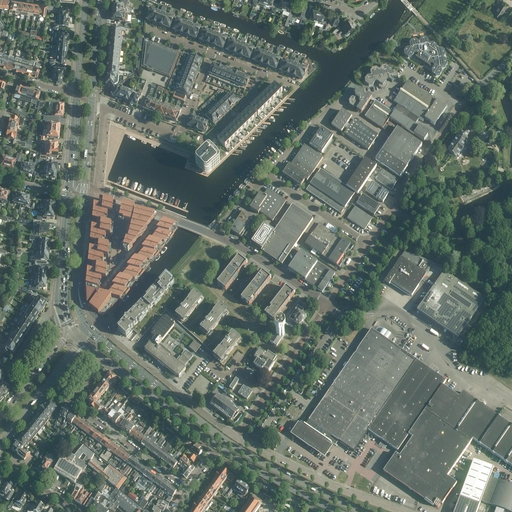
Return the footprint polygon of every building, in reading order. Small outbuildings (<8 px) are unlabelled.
[(21,13),(27,14),(27,10),(29,2),(26,1),(26,0),(24,0),(24,1),(23,1),(21,13)] [(113,4),(113,13),(124,14),(124,11),(123,11),(124,6),(127,6),(128,3),(128,0),(121,0),(121,2),(122,2),(122,4),(114,4),(114,5),(113,4)] [(265,2),(264,6),(270,8),(271,5),(269,11),(272,12),(274,6),(275,2),(273,1),(273,0),(265,0),(265,2)] [(280,0),(278,7),(283,9),(286,0),(280,0)] [(291,0),(286,0),(283,9),(289,11),(293,1),(291,0)] [(501,2),(494,13),(500,16),(504,9),(505,10),(507,6),(501,2)] [(39,12),(39,16),(45,17),(45,13),(47,4),(46,4),(45,4),(44,3),(43,4),(41,3),(39,12)] [(292,13),(289,22),(293,23),(296,17),(295,17),(295,16),(302,19),(299,25),(302,27),(302,26),(306,17),(303,16),(304,13),(306,9),(305,9),(306,5),(300,3),(296,14),(293,12),(292,13)] [(47,8),(46,14),(50,14),(50,9),(59,10),(58,15),(68,16),(69,12),(67,12),(68,9),(65,9),(65,8),(59,8),(59,6),(51,5),(48,4),(47,8)] [(148,8),(147,15),(149,16),(148,17),(149,18),(148,21),(152,23),(157,11),(148,8)] [(309,18),(315,21),(319,10),(313,8),(309,18)] [(315,21),(314,23),(320,26),(319,28),(322,29),(323,28),(325,22),(326,19),(323,18),(325,12),(319,10),(315,21)] [(157,11),(152,23),(153,23),(153,24),(154,24),(156,25),(157,23),(158,23),(161,14),(161,13),(157,11)] [(125,14),(124,14),(113,13),(112,20),(118,21),(119,22),(123,22),(123,21),(124,21),(124,18),(125,18),(125,14)] [(162,15),(159,24),(160,24),(159,26),(161,27),(162,27),(163,27),(164,27),(168,15),(164,13),(163,15),(162,15)] [(335,26),(336,24),(339,25),(340,24),(337,23),(339,19),(338,19),(338,17),(332,14),(329,22),(332,23),(332,25),(335,26)] [(55,15),(55,19),(58,19),(58,22),(61,22),(61,23),(64,23),(69,23),(69,20),(68,20),(68,16),(58,15),(55,15)] [(168,15),(164,27),(168,29),(170,26),(171,24),(173,25),(176,18),(168,15)] [(176,18),(173,25),(175,26),(175,28),(174,31),(179,33),(183,21),(176,18)] [(340,28),(338,26),(338,27),(333,31),(335,33),(337,31),(339,34),(342,31),(344,29),(345,30),(344,31),(347,34),(355,27),(354,26),(355,25),(353,23),(352,24),(349,20),(342,27),(340,28)] [(183,21),(179,33),(180,33),(180,34),(181,34),(183,35),(183,33),(185,34),(188,24),(188,23),(183,21)] [(189,25),(186,34),(187,34),(186,36),(188,37),(189,37),(190,37),(195,25),(190,24),(190,25),(189,25)] [(195,25),(190,37),(195,39),(196,36),(197,36),(197,34),(200,35),(202,28),(195,25)] [(53,26),(52,37),(67,38),(68,39),(68,34),(67,34),(68,31),(58,31),(58,30),(58,27),(53,26)] [(111,28),(111,36),(122,37),(122,32),(125,33),(125,30),(119,29),(114,28),(114,29),(111,28)] [(202,28),(200,35),(202,36),(201,38),(202,38),(201,41),(206,43),(210,31),(202,28)] [(210,31),(206,43),(207,43),(206,44),(208,44),(207,45),(209,45),(210,43),(211,44),(215,35),(210,33),(210,31)] [(216,35),(212,44),(213,45),(213,47),(214,47),(215,47),(216,47),(217,47),(221,36),(217,34),(216,35)] [(221,36),(217,47),(222,49),(223,46),(224,46),(224,45),(226,46),(229,39),(221,36)] [(52,37),(51,40),(55,41),(55,40),(57,40),(57,44),(66,45),(67,45),(68,42),(67,42),(67,38),(52,37)] [(437,50),(436,46),(433,44),(429,44),(428,40),(425,38),(421,39),(419,42),(415,40),(411,41),(409,44),(410,48),(406,49),(404,52),(405,56),(408,58),(412,58),(414,54),(416,54),(418,55),(417,56),(418,59),(421,61),(423,61),(424,61),(425,64),(428,66),(431,65),(431,64),(434,66),(434,68),(432,71),(432,75),(436,77),(440,76),(442,73),(441,69),(445,68),(447,65),(446,61),(443,59),(443,58),(445,55),(445,51),(441,49),(437,50)] [(228,46),(226,52),(230,53),(235,41),(229,39),(226,46),(228,46)] [(153,72),(170,78),(180,53),(144,40),(141,67),(147,69),(148,70),(153,72)] [(236,41),(231,54),(238,56),(242,44),(241,44),(241,43),(236,41)] [(242,44),(238,56),(243,58),(248,46),(243,44),(243,45),(242,44)] [(249,46),(244,59),(250,61),(252,55),(253,56),(256,49),(249,46)] [(8,57),(6,66),(9,67),(10,68),(11,67),(12,68),(14,59),(15,56),(12,56),(13,50),(11,49),(9,55),(8,57)] [(254,56),(252,62),(258,64),(263,52),(256,49),(253,56),(254,56)] [(263,52),(258,64),(264,66),(269,54),(268,54),(268,53),(263,52)] [(3,53),(0,62),(0,64),(6,66),(8,57),(9,55),(5,54),(3,53)] [(269,55),(265,67),(270,69),(275,56),(270,54),(270,55),(269,55)] [(14,59),(12,68),(18,69),(21,61),(22,57),(15,56),(14,59)] [(195,58),(189,56),(187,61),(199,65),(200,64),(201,64),(202,61),(201,61),(201,60),(197,59),(195,58)] [(275,56),(270,69),(276,71),(278,65),(280,66),(282,59),(275,56)] [(21,61),(18,69),(21,70),(22,71),(23,71),(24,71),(27,63),(28,59),(22,57),(21,61)] [(27,63),(24,71),(31,73),(33,65),(34,60),(28,58),(28,59),(27,63)] [(33,65),(31,73),(37,75),(38,72),(40,73),(41,69),(39,68),(39,66),(40,63),(36,62),(37,59),(35,58),(33,65)] [(281,66),(279,72),(285,74),(290,62),(282,59),(280,66),(281,66)] [(199,65),(187,61),(185,66),(197,71),(198,69),(199,69),(200,66),(199,66),(199,65)] [(54,65),(53,72),(63,73),(63,69),(64,69),(65,66),(60,66),(60,65),(57,65),(54,65),(55,62),(50,62),(49,65),(54,65)] [(120,63),(108,62),(108,69),(119,70),(119,66),(122,66),(123,64),(120,63)] [(290,62),(285,74),(291,77),(295,64),(294,64),(295,64),(290,62)] [(296,65),(291,77),(296,79),(301,66),(297,64),(296,65)] [(218,67),(213,65),(212,68),(210,68),(210,70),(211,71),(209,76),(214,78),(218,67)] [(185,66),(183,71),(195,76),(195,75),(196,76),(197,73),(196,72),(197,71),(185,66)] [(219,67),(218,67),(214,78),(219,80),(218,81),(219,81),(223,69),(222,68),(222,67),(219,66),(219,67)] [(301,66),(296,79),(303,81),(307,69),(302,67),(302,66),(301,66)] [(365,80),(365,84),(369,87),(373,86),(375,82),(377,82),(379,84),(378,84),(379,88),(382,89),(385,89),(387,86),(386,83),(385,82),(387,80),(389,80),(392,82),(396,81),(398,78),(397,74),(394,72),(390,73),(390,72),(389,69),(386,66),(382,67),(380,70),(379,70),(376,68),(372,69),(370,72),(371,76),(367,77),(365,80)] [(224,69),(223,69),(219,81),(224,83),(229,71),(227,70),(227,69),(224,68),(224,69)] [(230,71),(229,71),(224,83),(229,85),(234,73),(233,72),(233,71),(231,70),(230,71)] [(183,71),(181,76),(193,81),(194,79),(195,79),(196,76),(195,76),(183,71)] [(235,73),(234,73),(229,85),(234,87),(239,75),(238,74),(239,73),(236,72),(235,73)] [(239,75),(234,87),(239,89),(244,77),(242,76),(242,75),(240,74),(239,75)] [(107,76),(107,79),(106,86),(110,86),(112,88),(114,87),(118,84),(118,77),(107,76)] [(182,77),(180,81),(191,86),(191,85),(192,86),(193,83),(192,83),(193,81),(181,76),(182,77)] [(246,77),(244,77),(239,89),(240,88),(245,90),(249,79),(248,78),(249,77),(246,76),(246,77)] [(114,87),(112,88),(113,90),(111,95),(115,97),(115,99),(118,100),(119,98),(122,89),(120,88),(121,85),(123,85),(125,83),(125,81),(121,83),(122,83),(114,88),(114,87)] [(191,86),(180,81),(178,86),(177,86),(189,91),(190,89),(191,89),(192,87),(191,86)] [(437,101),(433,99),(408,81),(395,100),(390,97),(389,99),(398,105),(394,110),(395,111),(393,114),(390,118),(406,129),(424,141),(427,136),(429,136),(429,134),(428,133),(407,119),(410,114),(423,122),(425,119),(434,126),(446,107),(437,101)] [(193,157),(190,164),(198,168),(204,174),(212,170),(219,163),(286,96),(274,83),(249,108),(206,149),(209,152),(208,152),(200,159),(200,160),(193,157)] [(177,86),(175,91),(187,96),(187,95),(189,96),(190,93),(188,93),(189,91),(177,86)] [(15,95),(14,98),(19,99),(20,99),(20,96),(23,89),(17,87),(15,95)] [(118,100),(124,102),(124,100),(128,90),(122,88),(122,89),(119,98),(118,100)] [(19,99),(19,100),(25,102),(26,98),(28,90),(28,89),(26,89),(25,89),(23,89),(20,96),(20,99),(19,99)] [(26,98),(25,102),(31,103),(32,100),(34,92),(32,91),(31,90),(30,90),(29,90),(28,90),(26,98)] [(124,100),(124,102),(127,103),(128,102),(130,102),(134,92),(128,90),(124,100)] [(130,102),(129,104),(130,104),(130,106),(132,107),(133,106),(136,107),(140,97),(143,91),(142,91),(140,90),(138,94),(137,94),(134,92),(130,102)] [(349,102),(349,106),(353,108),(357,107),(358,108),(356,111),(360,113),(361,113),(362,113),(372,97),(367,94),(366,97),(364,96),(365,96),(364,92),(360,90),(357,91),(354,94),(355,98),(351,99),(349,102)] [(32,100),(31,103),(36,105),(35,109),(38,110),(38,109),(40,103),(40,101),(38,100),(40,94),(34,92),(32,100)] [(225,97),(233,105),(237,101),(234,99),(235,98),(233,96),(232,97),(229,93),(225,97)] [(225,96),(221,100),(229,109),(230,108),(231,108),(233,106),(232,106),(233,105),(225,97),(225,96)] [(146,100),(143,109),(149,111),(153,99),(148,97),(146,100)] [(153,99),(149,111),(154,113),(158,104),(158,102),(159,101),(153,99),(154,99),(153,99)] [(217,104),(225,113),(225,112),(226,113),(228,111),(227,110),(229,109),(221,100),(217,104)] [(375,101),(365,117),(383,129),(386,125),(385,125),(386,124),(390,118),(393,114),(386,109),(389,104),(387,102),(384,107),(375,101)] [(154,113),(154,114),(159,116),(163,107),(164,104),(158,102),(158,104),(154,113)] [(163,107),(159,116),(165,118),(170,105),(164,103),(164,104),(163,107)] [(216,103),(212,107),(221,117),(223,115),(223,116),(225,114),(225,113),(217,104),(216,103)] [(170,105),(165,118),(171,120),(175,107),(170,105)] [(175,107),(171,120),(176,122),(181,109),(175,107)] [(212,107),(208,111),(209,112),(217,120),(218,120),(219,121),(221,119),(220,118),(221,117),(212,107)] [(341,111),(335,121),(331,126),(341,133),(344,128),(347,130),(344,134),(369,151),(379,136),(354,119),(352,123),(349,121),(351,118),(341,111)] [(209,112),(205,116),(213,124),(214,124),(215,125),(217,123),(216,122),(217,120),(209,112)] [(192,116),(188,126),(189,127),(188,128),(191,129),(192,128),(193,128),(197,118),(192,116)] [(41,117),(40,121),(45,121),(45,124),(47,124),(46,131),(58,132),(59,128),(60,128),(60,127),(60,126),(59,125),(52,125),(53,122),(47,121),(48,118),(41,117)] [(8,122),(8,123),(9,124),(8,125),(18,127),(21,127),(24,123),(23,119),(19,118),(18,120),(17,120),(17,119),(12,118),(12,119),(10,118),(9,121),(8,122)] [(197,118),(193,128),(195,129),(195,130),(198,131),(198,130),(199,131),(203,120),(197,118)] [(203,120),(199,131),(204,133),(205,129),(206,130),(207,127),(206,127),(208,122),(203,120)] [(7,127),(7,128),(7,129),(7,131),(17,133),(20,134),(20,131),(17,131),(18,127),(8,125),(8,127),(7,127)] [(450,151),(448,153),(455,158),(457,156),(458,157),(459,157),(460,157),(462,154),(462,153),(464,150),(465,150),(467,147),(466,146),(465,145),(468,141),(465,139),(467,137),(464,135),(469,127),(467,125),(463,131),(462,130),(460,132),(461,133),(461,134),(462,135),(461,137),(459,136),(449,151),(450,151)] [(321,128),(315,137),(327,145),(333,137),(321,128)] [(392,136),(381,151),(406,168),(422,145),(397,128),(395,131),(392,136)] [(6,133),(6,134),(6,135),(6,138),(8,138),(8,139),(13,140),(14,139),(15,140),(14,146),(25,149),(26,143),(17,142),(18,138),(16,138),(17,133),(7,131),(7,132),(6,133)] [(313,138),(308,145),(311,146),(318,151),(322,153),(327,145),(315,137),(314,138),(313,138)] [(317,166),(323,158),(304,145),(291,165),(289,164),(282,174),(300,187),(305,180),(307,182),(317,166)] [(41,155),(40,158),(46,159),(46,156),(57,157),(58,157),(58,156),(58,155),(57,154),(57,151),(46,150),(45,154),(45,156),(41,155)] [(376,159),(375,160),(400,177),(403,173),(405,174),(406,174),(406,173),(409,170),(406,168),(381,151),(376,159)] [(6,156),(5,159),(2,158),(0,166),(0,168),(6,169),(9,156),(6,156)] [(9,157),(6,169),(12,171),(13,170),(14,168),(13,167),(14,165),(15,165),(15,163),(14,162),(15,161),(11,160),(12,157),(9,156),(9,157)] [(28,165),(25,174),(28,175),(28,176),(30,177),(31,176),(33,172),(34,172),(35,167),(34,167),(34,166),(38,167),(39,162),(39,160),(36,159),(35,164),(32,163),(32,162),(29,161),(28,165)] [(358,194),(376,166),(365,159),(346,186),(321,169),(306,190),(341,214),(345,208),(344,208),(355,192),(358,194)] [(43,170),(56,172),(56,171),(57,170),(57,169),(57,168),(57,165),(55,165),(55,163),(49,162),(48,164),(46,164),(46,167),(44,167),(43,170)] [(21,169),(19,173),(20,173),(20,174),(22,175),(23,174),(25,174),(28,165),(24,164),(24,165),(21,164),(20,168),(21,169)] [(55,179),(56,172),(43,170),(37,170),(35,176),(38,177),(40,173),(43,173),(45,173),(45,178),(50,178),(50,179),(55,179)] [(376,176),(374,179),(376,180),(375,180),(391,191),(394,187),(393,187),(398,180),(382,170),(377,177),(376,176)] [(379,200),(383,203),(389,194),(383,190),(383,189),(372,182),(365,192),(379,201),(379,200)] [(286,201),(267,189),(263,195),(260,193),(250,209),(258,214),(259,213),(272,222),(286,201)] [(3,190),(0,199),(0,200),(2,201),(1,203),(6,205),(7,201),(6,201),(7,196),(8,196),(10,192),(5,191),(6,191),(3,190)] [(14,198),(13,202),(17,204),(20,205),(22,195),(20,195),(20,194),(18,193),(17,194),(16,194),(15,199),(14,198)] [(22,195),(20,205),(23,206),(22,207),(26,208),(27,206),(28,206),(29,202),(27,202),(28,197),(28,196),(26,195),(25,196),(22,195)] [(363,195),(357,204),(374,216),(380,207),(363,195)] [(94,203),(86,285),(87,305),(89,306),(98,313),(112,297),(120,299),(124,295),(126,295),(130,290),(128,290),(136,280),(139,276),(141,277),(145,272),(143,271),(154,258),(155,258),(159,254),(158,253),(169,240),(170,240),(174,235),(173,235),(178,228),(175,227),(176,226),(164,222),(163,223),(162,223),(158,221),(156,220),(154,220),(153,219),(155,216),(136,211),(135,214),(134,214),(135,208),(123,205),(122,210),(113,208),(114,202),(100,199),(99,204),(94,203)] [(41,201),(41,206),(44,206),(44,210),(53,211),(55,210),(55,208),(54,207),(54,204),(51,204),(51,203),(47,203),(45,203),(45,201),(42,201),(41,201)] [(252,243),(256,246),(262,250),(261,251),(282,266),(313,219),(292,205),(274,232),(264,225),(252,243)] [(372,219),(355,207),(347,219),(364,230),(372,219)] [(44,210),(43,218),(46,218),(46,219),(50,219),(53,219),(53,216),(54,215),(54,213),(53,212),(53,211),(44,210)] [(243,212),(237,221),(246,227),(248,229),(254,219),(243,212)] [(27,220),(19,219),(18,225),(33,226),(36,226),(36,230),(39,230),(39,234),(43,235),(43,233),(48,234),(48,230),(50,230),(51,226),(40,225),(40,222),(37,222),(33,221),(33,222),(27,221),(27,220)] [(246,227),(237,221),(230,231),(239,237),(241,234),(249,239),(253,233),(249,230),(245,235),(242,233),(246,227)] [(319,224),(312,234),(346,257),(353,247),(319,224)] [(312,234),(305,245),(339,268),(346,257),(312,234)] [(29,236),(29,241),(36,241),(35,247),(49,248),(49,242),(47,242),(48,241),(42,241),(40,241),(40,237),(29,236)] [(288,270),(322,293),(335,275),(301,252),(288,270)] [(401,258),(384,283),(389,286),(391,283),(395,285),(394,285),(395,286),(399,288),(398,288),(399,289),(399,288),(403,291),(404,291),(407,293),(407,294),(408,294),(411,296),(411,297),(419,286),(418,285),(421,280),(422,280),(425,276),(434,263),(410,254),(405,252),(401,258)] [(48,255),(36,254),(35,261),(32,261),(32,264),(37,264),(37,260),(40,261),(46,262),(46,261),(48,261),(48,255)] [(236,261),(217,284),(225,291),(244,268),(245,266),(237,260),(236,261)] [(34,268),(34,275),(36,275),(46,276),(47,269),(44,269),(44,268),(37,268),(34,268)] [(421,306),(417,312),(458,339),(483,302),(486,298),(446,271),(422,305),(423,306),(423,307),(421,306)] [(260,276),(241,300),(249,306),(268,283),(269,282),(261,275),(260,276)] [(165,276),(117,329),(135,345),(166,311),(214,354),(213,356),(221,363),(240,340),(232,333),(225,342),(220,338),(212,330),(227,313),(219,306),(205,323),(192,312),(202,299),(194,293),(185,303),(170,290),(175,285),(165,276)] [(35,281),(35,285),(34,285),(34,288),(29,287),(29,290),(36,292),(36,289),(42,289),(45,289),(46,282),(35,281)] [(283,292),(264,315),(273,322),(292,298),(291,298),(292,297),(284,291),(283,292)] [(34,299),(32,303),(43,310),(45,306),(44,306),(46,301),(43,299),(42,301),(37,298),(38,296),(32,294),(31,297),(34,299)] [(26,307),(38,315),(40,312),(41,313),(43,310),(32,303),(30,306),(26,304),(25,306),(26,307)] [(5,306),(1,314),(6,316),(10,308),(5,306)] [(299,326),(300,325),(301,325),(302,323),(302,322),(306,316),(301,313),(304,310),(298,306),(289,319),(299,326)] [(27,311),(25,314),(35,321),(37,318),(36,317),(38,315),(26,307),(25,309),(27,311)] [(22,316),(20,319),(31,326),(32,323),(33,324),(35,321),(25,314),(23,317),(22,316)] [(167,318),(155,332),(152,336),(155,338),(152,342),(152,341),(151,342),(151,341),(149,344),(148,345),(149,345),(148,346),(145,350),(146,351),(145,351),(158,362),(160,363),(159,364),(161,366),(162,365),(177,377),(177,376),(179,378),(186,369),(184,367),(187,363),(192,357),(186,351),(177,362),(170,356),(171,356),(158,346),(175,324),(167,318)] [(20,322),(18,325),(28,332),(30,329),(29,328),(31,326),(20,319),(19,321),(20,322)] [(15,324),(12,329),(15,331),(23,337),(25,334),(26,335),(28,332),(18,325),(15,324)] [(275,335),(270,343),(276,347),(281,339),(282,339),(283,337),(284,335),(285,335),(285,334),(284,334),(283,332),(284,331),(283,331),(281,330),(281,329),(281,330),(279,330),(278,330),(277,330),(278,331),(277,333),(276,332),(275,335)] [(389,338),(391,332),(382,329),(380,334),(389,338)] [(371,330),(357,350),(387,371),(401,350),(371,330)] [(13,333),(10,336),(20,343),(22,340),(22,339),(23,337),(15,331),(14,333),(13,333)] [(9,341),(8,343),(16,348),(18,346),(20,343),(10,336),(8,340),(9,341)] [(194,341),(189,348),(195,353),(201,346),(194,341)] [(4,348),(3,350),(6,352),(7,351),(12,354),(13,353),(14,351),(16,348),(8,343),(6,345),(5,344),(3,348),(4,348)] [(265,354),(260,350),(254,358),(258,360),(254,365),(262,371),(263,369),(269,373),(274,365),(273,364),(276,358),(268,353),(266,355),(265,355),(265,354)] [(357,350),(349,363),(379,384),(387,371),(357,350)] [(379,384),(367,400),(382,410),(379,415),(393,425),(409,435),(423,414),(413,407),(436,374),(401,350),(387,371),(379,384)] [(349,363),(337,379),(367,400),(379,384),(349,363)] [(105,377),(106,377),(112,383),(116,378),(109,372),(105,377)] [(436,374),(413,407),(423,414),(425,411),(443,386),(446,381),(436,374)] [(112,383),(106,377),(102,382),(109,387),(112,383)] [(236,378),(230,388),(233,390),(239,380),(236,378)] [(331,388),(327,394),(372,425),(379,415),(382,410),(367,400),(337,379),(331,388)] [(1,384),(0,385),(0,390),(6,396),(9,393),(8,393),(8,392),(10,389),(5,385),(4,382),(2,383),(2,384),(1,384)] [(102,382),(98,387),(105,392),(109,387),(102,382)] [(244,386),(238,394),(247,400),(253,392),(244,386)] [(459,398),(443,386),(425,411),(442,423),(459,398)] [(98,387),(95,392),(103,398),(105,396),(107,394),(105,392),(98,387)] [(95,392),(91,396),(98,402),(100,399),(101,401),(103,398),(95,392)] [(463,393),(459,398),(442,423),(471,443),(473,440),(478,444),(477,444),(479,445),(498,417),(463,393)] [(141,402),(132,394),(129,398),(138,405),(141,402)] [(239,410),(218,394),(210,404),(231,420),(239,410)] [(368,431),(372,425),(327,394),(309,421),(311,422),(308,428),(301,423),(293,435),(320,453),(328,441),(331,436),(354,451),(368,431)] [(100,405),(97,403),(98,402),(91,396),(87,401),(90,403),(89,405),(94,409),(94,408),(101,414),(106,408),(103,405),(102,405),(101,404),(100,405)] [(48,402),(43,407),(52,414),(56,409),(53,406),(51,404),(48,402)] [(137,407),(145,413),(148,409),(141,402),(137,407)] [(113,410),(107,419),(111,422),(116,416),(118,413),(119,412),(121,409),(117,406),(116,406),(113,410)] [(43,407),(39,412),(40,413),(48,419),(52,414),(43,407)] [(72,413),(63,409),(58,421),(60,422),(64,424),(67,419),(68,419),(72,413)] [(110,411),(108,409),(103,416),(107,419),(113,410),(112,409),(110,411)] [(450,472),(471,443),(442,423),(425,411),(423,414),(409,435),(412,438),(409,444),(450,472)] [(116,416),(111,422),(115,425),(122,416),(123,415),(119,412),(118,413),(116,416)] [(36,417),(45,425),(49,420),(48,419),(40,413),(38,415),(37,414),(36,416),(36,417)] [(70,425),(77,417),(72,413),(68,419),(67,419),(64,424),(66,424),(67,423),(70,425)] [(372,425),(368,431),(382,441),(381,442),(382,444),(384,446),(386,446),(387,444),(398,451),(409,435),(393,425),(379,415),(372,425)] [(122,416),(115,425),(119,428),(126,419),(122,416)] [(32,422),(41,430),(45,425),(36,417),(34,420),(33,419),(32,421),(32,422)] [(81,420),(77,417),(70,425),(73,427),(71,430),(70,429),(68,431),(71,433),(72,431),(75,428),(81,420)] [(511,426),(498,417),(479,445),(481,447),(482,446),(491,453),(494,456),(495,455),(504,462),(506,463),(511,453),(511,426)] [(126,420),(126,419),(119,428),(120,428),(125,432),(131,424),(129,422),(127,425),(124,422),(126,420)] [(85,423),(81,420),(75,428),(77,430),(79,428),(81,429),(85,423)] [(28,427),(37,434),(41,430),(32,422),(30,424),(29,424),(28,426),(28,427)] [(136,425),(132,422),(131,424),(125,432),(129,435),(136,425)] [(89,426),(85,423),(81,429),(82,430),(81,433),(83,434),(89,426)] [(137,425),(136,425),(129,435),(133,438),(141,428),(139,426),(137,428),(136,427),(137,425)] [(93,429),(89,426),(83,434),(85,436),(86,434),(89,435),(93,429)] [(24,432),(33,439),(37,434),(28,427),(26,429),(25,429),(24,430),(24,432)] [(141,428),(133,438),(137,441),(141,435),(139,434),(141,431),(142,431),(143,430),(140,429),(141,428)] [(143,437),(141,435),(137,441),(141,444),(145,439),(152,430),(150,428),(143,437)] [(97,432),(93,429),(89,435),(90,437),(89,439),(91,440),(97,432)] [(67,434),(61,430),(56,436),(61,440),(67,434)] [(20,435),(20,437),(29,444),(33,439),(24,432),(22,434),(21,434),(20,435)] [(101,435),(97,432),(91,440),(93,442),(94,440),(96,441),(101,435)] [(156,433),(155,435),(145,448),(149,451),(153,445),(151,443),(158,435),(156,433)] [(147,440),(145,439),(141,444),(141,445),(145,448),(155,435),(153,434),(150,437),(147,440)] [(98,443),(95,447),(97,448),(99,446),(105,438),(101,435),(96,441),(98,443)] [(17,441),(16,442),(24,448),(26,445),(28,446),(29,444),(20,437),(19,439),(18,439),(16,440),(17,441)] [(109,441),(105,438),(99,446),(101,448),(102,446),(105,447),(109,441)] [(153,445),(149,451),(153,454),(163,440),(161,439),(158,443),(155,446),(153,445)] [(165,442),(163,440),(153,454),(157,457),(163,448),(161,447),(165,442)] [(109,441),(105,447),(106,448),(108,450),(106,452),(107,453),(104,456),(102,454),(100,457),(104,460),(115,445),(110,442),(109,441)] [(24,448),(16,442),(15,443),(14,443),(13,444),(13,445),(11,448),(11,450),(24,461),(30,453),(24,448)] [(197,444),(192,451),(198,456),(202,451),(200,449),(201,447),(197,444)] [(450,472),(409,444),(400,457),(396,454),(383,472),(388,475),(388,474),(392,476),(391,478),(396,481),(397,479),(400,482),(400,483),(404,487),(405,485),(409,488),(408,489),(409,488),(413,491),(412,492),(416,495),(417,494),(421,496),(420,498),(421,497),(425,499),(424,501),(429,504),(430,502),(433,505),(432,506),(433,506),(434,505),(438,508),(441,504),(442,505),(442,504),(441,503),(443,500),(445,501),(445,500),(444,499),(446,495),(448,496),(446,495),(449,491),(450,492),(451,492),(449,491),(452,487),(453,488),(456,484),(447,477),(450,472)] [(64,461),(61,459),(59,462),(57,465),(54,472),(67,480),(66,482),(69,484),(70,482),(74,484),(79,477),(80,477),(83,472),(87,465),(91,460),(95,454),(83,445),(74,457),(68,453),(65,458),(66,458),(64,461)] [(114,454),(119,448),(115,445),(104,460),(106,462),(111,456),(111,455),(112,453),(114,454)] [(165,449),(163,448),(157,457),(161,460),(170,448),(171,447),(168,445),(165,449)] [(123,452),(119,448),(114,454),(116,456),(114,458),(117,460),(123,452)] [(172,450),(170,448),(161,460),(165,463),(171,454),(172,454),(170,452),(172,450)] [(122,460),(127,454),(123,452),(117,460),(118,461),(120,459),(122,460)] [(173,456),(171,454),(165,463),(169,466),(178,453),(176,452),(173,456)] [(178,453),(169,466),(173,469),(178,463),(175,461),(178,458),(181,454),(179,452),(178,453)] [(131,458),(127,454),(122,460),(124,462),(122,465),(124,467),(127,463),(131,458)] [(191,455),(188,459),(191,462),(193,463),(196,459),(191,455)] [(189,470),(191,467),(189,465),(191,462),(188,459),(184,456),(179,463),(186,469),(189,470)] [(131,458),(127,463),(129,465),(123,472),(121,471),(120,473),(124,476),(136,460),(132,457),(131,458)] [(40,465),(39,467),(40,468),(40,469),(41,470),(40,470),(41,471),(42,472),(43,472),(43,471),(46,473),(48,470),(49,470),(54,463),(50,461),(49,462),(46,460),(42,465),(40,465)] [(92,461),(91,460),(87,465),(108,482),(116,489),(118,490),(127,479),(110,466),(105,472),(94,463),(95,462),(92,460),(92,461)] [(124,476),(126,477),(133,468),(135,469),(140,463),(136,460),(124,476)] [(473,461),(454,511),(476,511),(480,505),(481,502),(490,477),(493,468),(473,461)] [(133,477),(135,478),(144,466),(140,463),(135,469),(134,471),(136,473),(133,477)] [(186,479),(194,469),(195,467),(192,465),(191,467),(189,470),(186,469),(181,475),(186,479)] [(144,466),(135,478),(132,481),(135,482),(141,474),(143,475),(148,469),(144,466)] [(152,472),(148,469),(143,475),(145,477),(139,484),(141,486),(152,472)] [(226,479),(230,481),(233,483),(236,479),(234,477),(231,480),(228,477),(230,474),(229,474),(229,472),(229,471),(228,470),(227,471),(226,472),(222,469),(221,469),(220,471),(219,473),(226,479)] [(75,487),(68,498),(75,502),(79,494),(78,494),(80,490),(81,488),(80,487),(86,477),(87,475),(83,472),(80,477),(80,478),(76,485),(79,487),(78,489),(76,487),(75,487)] [(156,475),(152,472),(141,486),(143,487),(146,483),(147,482),(150,483),(156,475)] [(218,473),(215,477),(216,478),(223,483),(226,479),(219,473),(218,473)] [(149,493),(150,491),(160,478),(156,475),(150,483),(152,485),(147,491),(149,493)] [(511,511),(511,485),(490,477),(481,502),(506,511),(509,511),(508,511),(511,511)] [(164,481),(160,478),(150,491),(152,492),(157,486),(159,487),(164,481)] [(214,479),(212,482),(220,488),(223,483),(216,478),(214,480),(214,479)] [(159,496),(160,495),(168,484),(164,481),(159,487),(161,489),(157,495),(159,496)] [(236,491),(239,493),(245,484),(242,482),(241,483),(239,481),(233,490),(236,492),(236,491)] [(211,485),(209,487),(216,492),(220,488),(212,482),(210,484),(211,485)] [(5,484),(0,491),(0,495),(4,498),(4,499),(7,501),(9,497),(6,496),(11,488),(5,484)] [(168,484),(160,495),(162,496),(165,492),(167,494),(172,487),(168,484)] [(245,484),(239,493),(242,495),(241,496),(244,498),(250,489),(248,487),(245,484)] [(177,491),(172,487),(167,494),(170,496),(166,501),(169,503),(177,491)] [(207,488),(205,491),(213,496),(216,492),(209,487),(208,489),(207,488)] [(118,490),(116,489),(111,495),(110,496),(108,500),(106,499),(104,503),(103,503),(97,511),(109,511),(112,508),(114,505),(118,501),(115,499),(115,498),(120,492),(118,490)] [(78,494),(79,494),(75,502),(85,508),(89,501),(92,497),(89,495),(80,490),(78,494)] [(204,493),(203,495),(210,501),(213,496),(205,491),(204,493)] [(86,508),(88,510),(91,511),(98,500),(101,496),(96,492),(86,508)] [(118,501),(114,505),(117,508),(121,511),(126,511),(127,511),(135,511),(136,511),(140,508),(120,492),(115,498),(115,499),(118,501)] [(137,498),(131,493),(128,497),(134,502),(137,498)] [(11,499),(6,508),(9,510),(13,504),(14,505),(20,508),(22,506),(27,498),(21,494),(16,502),(11,499)] [(201,497),(199,500),(209,507),(212,502),(210,501),(203,495),(201,498),(201,497)] [(254,511),(262,503),(252,496),(240,511),(254,511)] [(161,511),(160,511),(163,511),(165,509),(166,510),(168,504),(163,501),(160,499),(159,501),(156,508),(161,511)] [(98,500),(91,511),(97,511),(103,503),(98,500)] [(198,502),(196,504),(206,511),(209,507),(199,500),(197,502),(198,502)] [(41,511),(44,507),(42,506),(38,503),(36,508),(33,506),(28,511),(41,511)]
